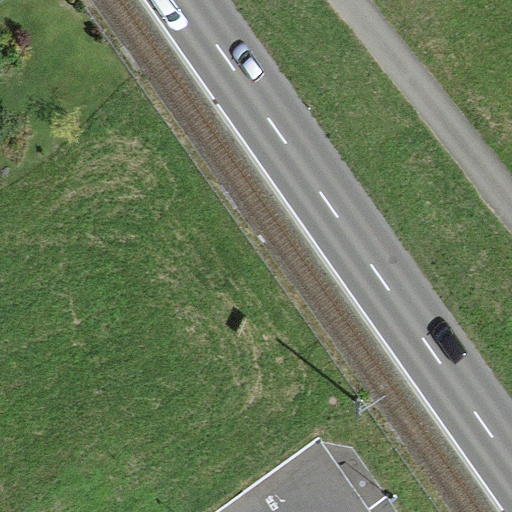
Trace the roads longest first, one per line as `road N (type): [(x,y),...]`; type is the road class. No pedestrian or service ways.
road 1 (primary): [(511,462),(184,0)]
road 2 (residential): [(347,0),(511,205)]
